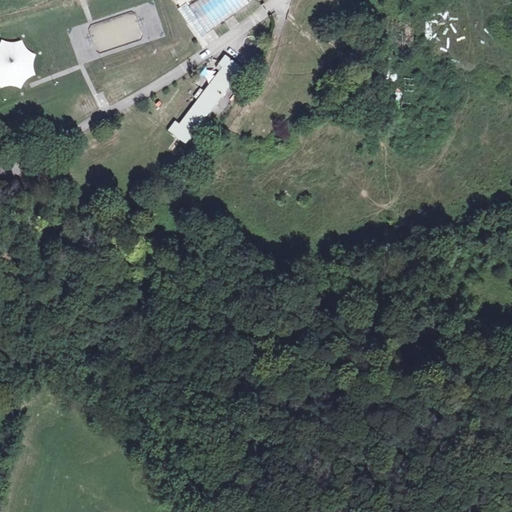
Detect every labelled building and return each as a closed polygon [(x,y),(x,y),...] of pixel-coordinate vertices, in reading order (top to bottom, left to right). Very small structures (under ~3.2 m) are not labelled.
[(385,51),(416,54),(418,24),(388,22),(385,51)] [(0,89),(24,85),(23,79),(35,77),(31,51),(24,52),(22,40),(0,43),(0,89)] [(225,54),(220,61),(215,67),(220,71),(203,92),(199,89),(193,96),(197,100),(180,122),(176,127),(172,124),(167,131),(184,145),(243,68),(225,54)] [(385,58),(384,67),(382,95),(381,106),(388,107),(393,58),(385,58)] [(374,94),(382,95),(384,67),(376,66),(374,94)] [(405,108),(414,109),(418,77),(409,76),(405,108)] [(176,127),(180,122),(180,119),(172,124),(176,127)]
